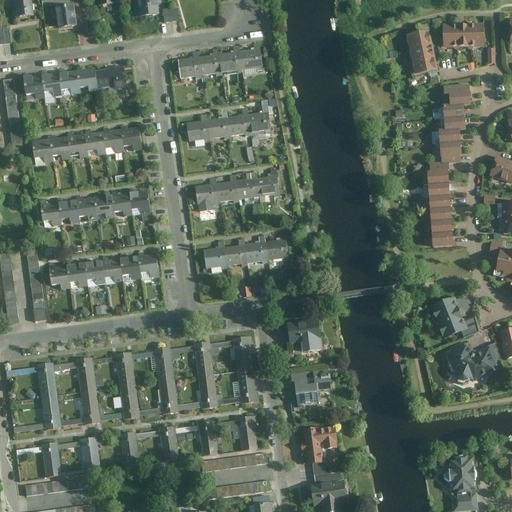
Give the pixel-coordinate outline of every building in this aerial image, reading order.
[(34,15),(31,0),(12,0),(15,17),(34,15)] [(161,17),(158,0),(138,0),(141,20),(161,17)] [(77,26),(74,3),(57,5),(59,28),(77,26)] [(171,10),(173,24),(180,23),(178,9),(171,10)] [(171,10),(164,11),(166,25),(173,24),(171,10)] [(95,19),(87,20),(88,34),(97,33),(95,19)] [(444,46),(458,46),(457,23),(444,23),(444,46)] [(471,23),(457,23),(458,46),(471,46),(471,23)] [(483,23),(471,23),(471,46),(484,46),(483,23)] [(409,49),(432,44),(429,31),(406,36),(409,49)] [(254,49),(239,51),(241,70),(256,68),(256,71),(263,70),(260,43),(253,44),(254,49)] [(409,49),(412,62),(435,57),(432,44),(409,49)] [(220,54),(222,72),(236,70),(237,74),(242,73),(241,70),(239,51),(239,47),(233,47),(233,52),(220,54)] [(212,55),(201,56),(203,75),(216,73),(216,76),(222,75),(222,72),(220,54),(219,49),(213,49),(212,55)] [(201,75),(203,75),(201,56),(199,57),(199,51),(192,52),(192,57),(178,60),(180,78),(195,76),(195,79),(202,78),(201,75)] [(435,57),(412,62),(414,75),(438,70),(435,57)] [(123,67),(96,70),(99,89),(115,86),(117,95),(126,94),(123,67)] [(96,68),(78,70),(80,86),(89,85),(90,92),(99,91),(99,89),(96,70),(96,68)] [(78,70),(60,73),(62,89),(71,88),(72,94),(81,93),(80,86),(78,70)] [(60,73),(42,75),(44,91),(53,90),(54,97),(63,96),(62,89),(60,73)] [(45,98),(44,91),(42,75),(24,77),(26,93),(35,92),(36,99),(45,98)] [(23,148),(14,80),(3,81),(12,149),(23,148)] [(450,93),(470,91),(469,85),(444,86),(445,93),(450,93)] [(450,93),(450,104),(464,103),(470,103),(470,91),(450,93)] [(465,117),(464,103),(450,104),(444,104),(445,118),(465,117)] [(228,117),(230,135),(244,134),(245,137),(251,136),(251,133),(249,115),(248,109),(242,110),(242,115),(228,117)] [(221,118),(207,120),(210,138),(224,137),(224,140),(231,139),(230,135),(228,117),(227,112),(221,112),(221,118)] [(269,112),(249,115),(251,133),(272,130),(269,112)] [(210,142),(210,138),(207,120),(206,115),(200,115),(200,121),(186,123),(189,141),(204,139),(204,143),(210,142)] [(465,117),(445,118),(445,130),(460,128),(465,128),(465,117)] [(123,130),(125,147),(134,145),(134,151),(143,150),(140,128),(123,130)] [(440,142),(461,141),(460,128),(445,130),(439,130),(440,142)] [(123,130),(104,133),(106,149),(116,147),(117,153),(125,152),(125,147),(123,130)] [(87,135),(89,151),(97,150),(98,156),(107,155),(106,149),(104,133),(87,135)] [(87,135),(69,137),(71,153),(80,152),(81,158),(89,157),(89,151),(87,135)] [(69,137),(51,139),(53,155),(62,154),(63,161),(72,159),(71,153),(69,137)] [(33,141),(35,158),(44,157),(45,163),(54,162),(53,155),(51,139),(33,141)] [(461,141),(440,142),(441,155),(462,154),(461,141)] [(441,155),(441,163),(447,163),(462,162),(462,154),(441,155)] [(489,176),(511,183),(511,164),(495,158),(489,176)] [(430,164),(430,171),(447,170),(447,163),(441,163),(430,164)] [(257,178),(259,198),(280,196),(277,177),(276,170),(270,171),(271,177),(257,178)] [(427,172),(428,184),(448,183),(447,170),(430,171),(427,172)] [(237,181),(239,201),(259,198),(257,178),(257,173),(251,173),(251,179),(237,181)] [(230,182),(216,184),(218,203),(239,201),(237,181),(236,175),(230,176),(230,182)] [(213,203),(218,203),(216,184),(215,178),(209,179),(210,184),(195,186),(199,213),(214,211),(213,203)] [(448,183),(428,184),(429,197),(449,195),(448,183)] [(131,193),(133,209),(142,208),(143,221),(152,220),(149,191),(131,193)] [(131,193),(113,196),(115,213),(124,212),(125,217),(134,216),(133,209),(131,193)] [(449,195),(429,197),(430,209),(450,207),(449,195)] [(96,198),(98,215),(106,214),(107,219),(116,218),(115,213),(113,196),(96,198)] [(96,198),(78,200),(80,217),(88,216),(88,222),(99,221),(98,215),(96,198)] [(59,202),(61,220),(71,218),(71,224),(80,223),(80,217),(78,200),(59,202)] [(61,220),(59,202),(41,205),(43,222),(53,221),(53,227),(62,225),(61,220)] [(501,218),(502,218),(511,218),(511,203),(501,203),(501,218)] [(450,207),(430,209),(431,221),(451,219),(450,207)] [(511,218),(502,218),(502,234),(511,234),(511,218)] [(451,219),(431,221),(432,233),(452,232),(451,219)] [(452,232),(432,233),(433,246),(453,245),(452,232)] [(280,240),(265,242),(268,261),(283,259),(283,262),(289,261),(286,240),(285,234),(279,235),(280,240)] [(259,243),(245,245),(247,263),(262,262),(262,265),(268,264),(268,261),(265,242),(265,236),(258,237),(259,243)] [(128,245),(142,244),(142,237),(128,238),(128,245)] [(224,248),(227,266),(241,265),(242,267),(247,266),(247,263),(245,245),(244,240),(238,240),(239,246),(224,248)] [(218,248),(203,251),(206,269),(221,267),(221,270),(227,269),(227,266),(224,248),(223,242),(217,242),(218,248)] [(37,250),(26,252),(35,321),(48,320),(37,250)] [(511,252),(506,251),(499,250),(495,270),(493,270),(492,274),(500,276),(506,277),(505,279),(511,280),(511,252)] [(10,255),(0,256),(0,263),(9,324),(20,322),(10,255)] [(140,258),(142,274),(151,273),(151,278),(160,277),(157,256),(140,258)] [(122,260),(124,276),(133,275),(134,280),(142,279),(142,274),(140,258),(122,260)] [(122,260),(104,262),(106,279),(115,278),(116,283),(124,282),(124,276),(122,260)] [(87,264),(89,281),(97,280),(97,285),(107,284),(106,279),(104,262),(87,264)] [(87,264),(68,266),(70,283),(79,282),(80,288),(89,287),(89,281),(87,264)] [(50,268),(52,285),(61,284),(62,290),(71,289),(70,283),(68,266),(50,268)] [(241,288),(242,297),(252,297),(251,287),(241,288)] [(454,298),(432,307),(444,338),(460,330),(463,338),(480,333),(476,317),(464,323),(454,298)] [(318,320),(287,324),(289,343),(301,342),(303,352),(322,350),(318,320)] [(511,329),(500,333),(503,344),(502,345),(505,358),(511,356),(511,329)] [(232,341),(236,370),(254,367),(250,338),(232,341)] [(197,376),(213,374),(208,343),(193,345),(197,376)] [(463,344),(446,352),(454,372),(458,374),(457,376),(459,380),(464,382),(468,381),(469,378),(475,381),(494,373),(492,368),(497,366),(495,362),(490,348),(475,354),(473,353),(471,348),(466,350),(463,344)] [(496,345),(490,348),(495,362),(499,361),(496,345)] [(157,382),(174,380),(170,349),(153,351),(157,382)] [(118,387),(134,385),(130,354),(114,356),(118,387)] [(78,393),(96,391),(91,358),(74,360),(78,393)] [(53,365),(35,368),(39,399),(57,397),(53,365)] [(332,390),(328,365),(292,370),(297,406),(318,403),(317,392),(332,390)] [(254,367),(236,370),(241,405),(258,403),(254,367)] [(213,374),(197,376),(202,410),(218,407),(213,374)] [(179,413),(174,380),(157,382),(162,415),(179,413)] [(138,417),(134,385),(118,387),(122,419),(138,417)] [(100,423),(96,391),(78,393),(83,426),(100,423)] [(61,429),(57,397),(39,399),(43,431),(61,429)] [(256,418),(239,420),(244,451),(260,448),(256,418)] [(216,422),(200,425),(205,457),(222,454),(216,422)] [(176,429),(161,431),(165,463),(181,460),(176,429)] [(319,429),(302,431),(304,444),(301,445),(302,453),(305,453),(307,466),(312,465),(322,464),(324,464),(321,446),(323,446),(324,451),(337,449),(335,429),(320,431),(319,429)] [(134,434),(118,437),(123,468),(139,465),(134,434)] [(95,439),(79,441),(84,473),(100,471),(95,439)] [(57,444),(39,446),(43,478),(61,476),(57,444)] [(272,453),(201,464),(202,473),(273,462),(272,453)] [(475,459),(449,461),(452,511),(475,511),(479,511),(475,459)] [(312,465),(314,476),(331,474),(331,467),(323,468),(322,464),(312,465)] [(314,476),(315,485),(342,482),(341,473),(331,474),(314,476)] [(91,478),(27,487),(29,498),(92,489),(91,478)] [(272,481),(209,490),(210,499),(273,490),(272,481)] [(315,485),(311,486),(314,509),(321,508),(321,511),(341,511),(340,505),(347,504),(344,481),(342,482),(315,485)] [(248,506),(248,511),(272,511),(272,509),(276,509),(275,503),(248,506)]
